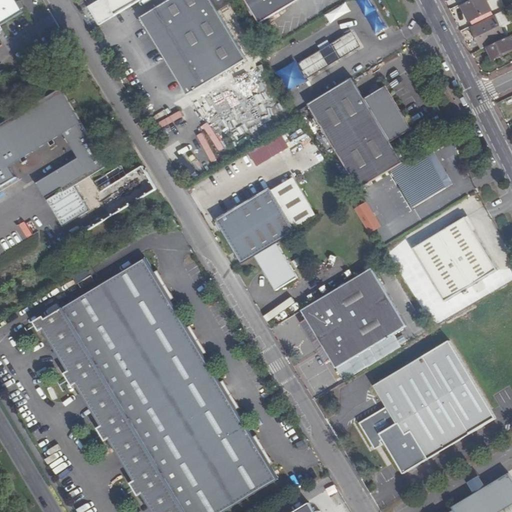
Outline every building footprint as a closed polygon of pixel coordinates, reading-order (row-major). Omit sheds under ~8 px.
[(16,0),(0,0),(0,26),(24,12),(16,0)] [(106,0),(108,2),(91,12),(100,26),(143,0),(106,0)] [(188,95),(247,59),(218,12),(210,0),(170,0),(140,18),(188,95)] [(228,0),(210,0),(218,12),(231,4),(228,0)] [(297,0),(246,0),(261,23),(297,0)] [(379,34),(389,27),(370,0),(356,0),(379,34)] [(470,22),(492,12),(485,0),(476,0),(463,7),(470,22)] [(504,11),(496,15),(502,26),(509,22),(504,11)] [(473,30),(483,50),(490,47),(508,38),(502,26),(496,15),(487,19),(488,23),(473,30)] [(308,77),(364,50),(356,33),(300,60),(308,77)] [(511,49),(511,36),(508,38),(490,47),(496,59),(505,55),(504,53),(511,49)] [(366,98),(353,78),(309,104),(360,189),(391,171),(405,162),(392,141),(413,127),(387,85),(366,98)] [(103,165),(59,93),(0,129),(0,185),(0,187),(16,177),(8,165),(63,131),(80,158),(21,194),(50,241),(83,220),(64,188),(87,174),(103,165)] [(250,153),(258,167),(291,147),(283,133),(250,153)] [(423,151),(438,175),(445,171),(430,147),(423,151)] [(438,175),(423,151),(405,162),(391,171),(412,206),(445,186),(438,175)] [(87,174),(64,188),(83,220),(86,225),(102,216),(105,221),(157,189),(143,166),(127,175),(122,166),(92,183),(87,174)] [(452,182),(445,171),(438,175),(445,186),(452,182)] [(216,220),(243,264),(256,256),(278,243),(297,232),(270,187),(216,220)] [(369,202),(356,209),(371,235),(384,227),(369,202)] [(172,217),(166,220),(172,228),(177,225),(172,217)] [(498,270),(466,218),(415,249),(447,302),(498,270)] [(36,229),(30,220),(11,231),(17,240),(36,229)] [(298,277),(278,243),(256,256),(277,290),(298,277)] [(47,318),(45,315),(35,321),(41,331),(45,330),(70,372),(67,373),(75,387),(79,386),(103,426),(100,427),(108,441),(111,439),(135,480),(133,482),(140,495),(143,493),(154,511),(222,511),(278,478),(270,465),(274,463),(257,435),(253,437),(237,410),(241,408),(223,379),(220,381),(204,355),(207,353),(190,325),(187,327),(171,300),(174,299),(157,271),(154,273),(147,260),(47,318)] [(374,267),(304,309),(308,317),(302,321),(327,361),(333,357),(337,365),(408,324),(374,267)] [(387,430),(384,442),(404,473),(494,419),(449,342),(375,385),(388,407),(398,423),(387,430)] [(398,423),(388,407),(361,424),(376,448),(384,442),(381,434),(387,430),(398,423)] [(486,488),(474,495),(451,508),(453,511),(451,511),(511,511),(511,480),(509,474),(486,488)] [(474,495),(486,488),(479,476),(468,484),(474,495)] [(314,511),(308,500),(288,511),(314,511)]
